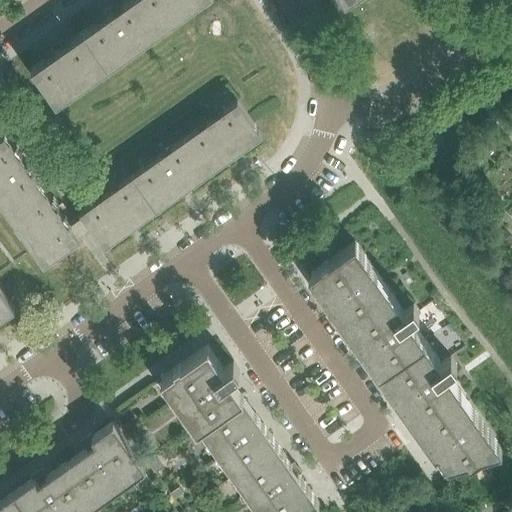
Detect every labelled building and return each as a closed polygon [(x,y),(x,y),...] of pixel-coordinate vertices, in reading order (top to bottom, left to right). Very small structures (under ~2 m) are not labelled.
[(109,64),(161,28),(141,0),(126,0),(85,29),(109,64)] [(141,0),(161,28),(200,0),(141,0)] [(56,101),(109,64),(85,29),(32,67),(56,101)] [(248,144),(260,136),(262,134),(237,99),(184,136),(209,172),(222,162),(221,161),(231,154),(229,152),(233,149),(236,147),(238,149),(247,143),(248,144)] [(41,183),(32,169),(7,133),(0,137),(0,197),(7,207),(41,183)] [(196,181),(209,172),(184,136),(133,173),(157,209),(170,199),(169,198),(179,191),(177,188),(184,184),(186,186),(195,179),(196,181)] [(144,218),(157,209),(133,173),(79,210),(81,213),(90,226),(104,246),(118,236),(117,235),(127,228),(125,225),(132,220),(134,223),(143,216),(144,218)] [(78,235),(68,221),(41,183),(7,207),(44,259),(78,235)] [(90,226),(81,213),(68,221),(78,235),(90,226)] [(511,238),(511,235),(507,230),(501,235),(508,243),(511,238)] [(425,339),(411,318),(410,317),(419,310),(414,302),(404,309),(355,240),(311,271),(332,301),(355,334),(359,331),(375,354),(372,357),(381,370),(425,339)] [(15,309),(13,306),(0,287),(0,317),(1,319),(15,309)] [(502,447),(455,382),(447,370),(457,363),(451,354),(441,361),(425,339),(381,370),(391,384),(395,381),(411,404),(407,407),(431,440),(435,437),(453,462),(459,460),(461,465),(481,453),(502,447)] [(242,392),(230,375),(239,368),(233,360),(224,367),(207,344),(161,377),(195,425),(242,392)] [(276,442),(264,424),(242,392),(195,425),(230,475),(276,442)] [(144,465),(113,421),(93,435),(91,432),(85,436),(87,438),(81,442),(85,448),(66,461),(85,489),(94,501),(144,465)] [(302,471),(298,465),(295,467),(291,461),(291,462),(276,442),(230,475),(256,511),(291,511),(299,508),(319,502),(299,473),(302,471)] [(163,464),(156,456),(148,462),(155,471),(163,464)] [(77,511),(94,501),(85,489),(66,461),(48,474),(44,469),(38,473),(36,470),(31,474),(33,477),(13,491),(27,511),(77,511)] [(183,492),(179,485),(171,492),(175,498),(183,492)] [(0,511),(27,511),(13,491),(0,500),(0,511)]
